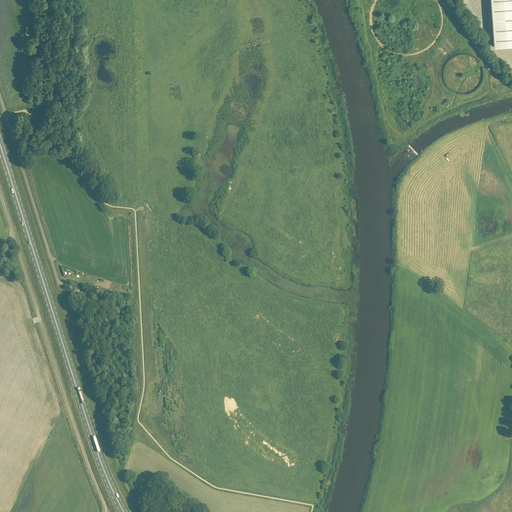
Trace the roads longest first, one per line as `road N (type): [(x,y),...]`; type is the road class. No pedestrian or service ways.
road 1 (primary): [(121,511),(0,147)]
road 2 (unclassified): [(105,511),(12,236)]
road 3 (unclassified): [(59,287),(0,97)]
